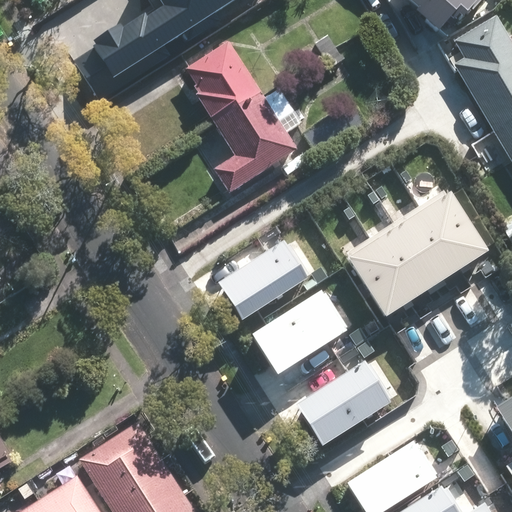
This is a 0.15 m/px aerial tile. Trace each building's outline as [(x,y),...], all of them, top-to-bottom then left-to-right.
[(113,0),(129,26),(109,38),(129,70),(209,22),(197,2),(199,0),(113,0)] [(242,0),(248,9),(263,0),(242,0)] [(410,0),(438,26),(454,9),(461,15),(475,0),(410,0)] [(87,41),(70,13),(39,32),(56,60),(87,41)] [(511,47),(495,19),(451,45),(462,62),(453,67),(511,164),(511,47)] [(342,60),(328,37),(312,47),(326,70),(342,60)] [(279,92),(264,102),(227,44),(185,71),(200,94),(196,97),(234,157),(213,170),(228,195),(264,172),(296,152),(285,135),(300,125),(279,92)] [(314,157),(364,126),(352,106),(302,137),(314,157)] [(457,186),(344,259),(387,324),(499,251),(457,186)] [(319,284),(284,231),(206,282),(240,334),(319,284)] [(353,336),(319,284),(240,334),(274,387),(353,336)] [(288,407),(317,451),(393,402),(364,357),(288,407)] [(511,389),(484,408),(511,451),(511,389)] [(192,511),(136,424),(78,461),(110,511),(192,511)] [(338,484),(355,511),(391,511),(443,479),(414,435),(338,484)] [(0,459),(9,455),(0,440),(0,459)] [(98,511),(75,477),(21,511),(98,511)] [(391,511),(464,511),(443,479),(391,511)]
